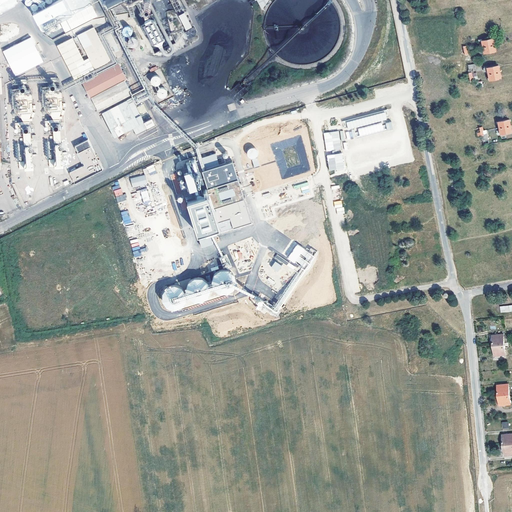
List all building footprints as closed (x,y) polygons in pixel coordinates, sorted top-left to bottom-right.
[(33,11),(42,30),(56,23),(89,7),(91,6),(88,0),(56,0),(55,1),(54,0),(36,0),(30,3),(34,11),(33,11)] [(269,0),(256,0),(262,10),(269,0)] [(94,17),(89,7),(56,23),(61,33),(94,17)] [(184,12),(178,16),(186,31),(192,27),(184,12)] [(164,41),(153,19),(141,24),(151,47),(164,41)] [(108,59),(91,25),(75,33),(86,55),(80,58),(70,36),(55,43),(71,76),(108,59)] [(131,37),(132,28),(123,27),(122,36),(131,37)] [(193,27),(185,32),(189,39),(197,33),(193,27)] [(105,35),(113,53),(119,50),(111,32),(105,35)] [(126,42),(131,49),(139,43),(134,36),(126,42)] [(31,37),(3,51),(15,75),(42,63),(31,37)] [(494,45),(492,39),(478,41),(479,44),(482,43),(483,47),(494,45)] [(494,45),(483,47),(484,53),(495,51),(494,45)] [(119,65),(83,83),(89,97),(125,79),(119,65)] [(498,66),(484,68),(484,71),(488,71),(489,80),(500,78),(498,66)] [(144,76),(158,104),(173,97),(161,71),(160,68),(144,76)] [(468,74),(470,82),(473,81),(477,80),(476,72),(471,73),(468,74)] [(131,95),(125,81),(90,98),(97,111),(131,95)] [(51,112),(51,120),(62,119),(61,113),(62,108),(61,92),(55,90),(49,91),(49,87),(42,87),(42,90),(43,111),(51,112)] [(138,104),(148,95),(142,90),(133,99),(138,104)] [(13,113),(32,113),(32,91),(13,92),(13,113)] [(147,130),(132,99),(102,114),(114,138),(133,129),(136,135),(147,130)] [(137,107),(141,114),(147,111),(143,104),(137,107)] [(386,112),(342,121),(344,131),(345,131),(347,139),(393,130),(391,121),(385,123),(385,125),(383,125),(382,121),(387,120),(386,112)] [(31,121),(31,113),(21,114),(21,121),(31,121)] [(62,167),(59,120),(46,121),(46,124),(52,123),(53,144),(54,144),(55,159),(48,159),(49,168),(62,167)] [(511,132),(508,120),(498,122),(499,131),(497,131),(497,135),(511,132)] [(30,124),(16,122),(14,129),(17,129),(18,125),(23,126),(22,130),(29,131),(30,124)] [(479,127),(481,141),(488,140),(487,134),(484,135),(482,127),(479,127)] [(338,130),(323,133),(326,151),(342,149),(338,130)] [(23,133),(24,146),(25,161),(19,161),(19,169),(25,169),(25,171),(33,171),(31,133),(23,133)] [(100,166),(85,136),(73,142),(83,161),(67,169),(72,180),(100,166)] [(248,159),(257,158),(256,148),(247,149),(248,159)] [(328,171),(344,170),(343,153),(327,154),(328,171)] [(186,194),(197,192),(193,172),(197,171),(194,158),(175,162),(181,191),(185,190),(186,194)] [(252,160),(254,168),(260,166),(257,158),(252,160)] [(251,224),(232,163),(202,173),(211,200),(187,207),(197,241),(199,240),(211,236),(251,224)] [(147,167),(149,175),(157,173),(154,164),(147,167)] [(130,179),(132,188),(147,184),(145,175),(130,179)] [(302,194),(310,192),(307,182),(293,186),(294,189),(300,187),(302,194)] [(113,191),(118,203),(127,199),(125,194),(123,195),(121,188),(113,191)] [(146,188),(139,190),(144,203),(151,201),(146,188)] [(128,210),(121,212),(124,225),(131,223),(128,210)] [(211,236),(199,240),(201,248),(213,244),(211,236)] [(295,245),(288,261),(277,256),(275,259),(298,271),(300,267),(307,270),(315,254),(295,245)] [(135,257),(141,255),(140,252),(146,250),(145,248),(140,249),(139,246),(133,248),(134,251),(133,251),(135,257)] [(242,258),(240,250),(234,252),(236,259),(242,258)] [(281,266),(275,262),(271,267),(277,271),(281,266)] [(430,262),(417,263),(418,277),(431,276),(430,262)] [(213,288),(215,291),(219,294),(223,295),(226,294),(230,293),(232,290),(234,287),(235,284),(235,280),(233,277),(231,274),(228,272),(224,271),(220,272),(216,274),(214,277),(212,280),(212,284),(213,288)] [(278,313),(296,282),(292,279),(282,297),(277,294),(275,298),(279,300),(275,306),(268,302),(265,306),(278,313)] [(187,297),(189,300),(192,302),(196,303),(200,303),(203,301),(206,299),(208,296),(209,292),(208,288),(207,285),(204,282),(201,281),(198,280),(194,280),(190,282),(187,285),(186,289),(185,293),(187,297)] [(163,304),(165,307),(169,309),(173,310),(176,310),(180,308),(182,306),(184,303),(185,299),(185,296),(183,292),(181,289),(178,288),(174,287),(170,287),(166,289),(164,292),(162,296),(162,300),(163,304)] [(504,334),(493,335),(495,356),(506,355),(504,334)] [(509,384),(498,385),(500,406),(511,405),(509,384)] [(511,433),(503,435),(505,456),(511,454),(511,433)]
